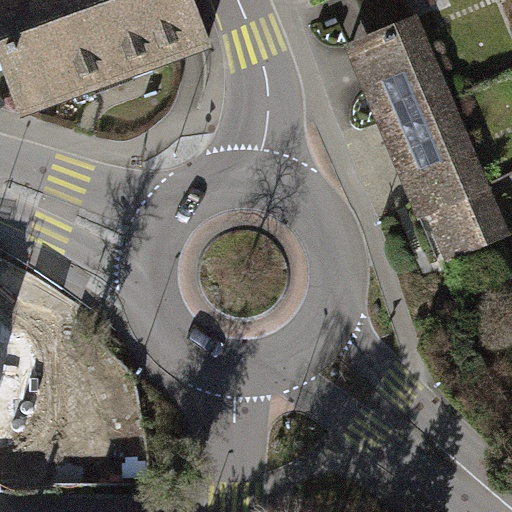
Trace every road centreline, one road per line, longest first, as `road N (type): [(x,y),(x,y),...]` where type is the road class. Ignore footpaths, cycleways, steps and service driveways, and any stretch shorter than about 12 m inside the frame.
road 1 (residential): [(511,511),(382,407),(316,340)]
road 2 (tertiary): [(316,340),(341,278),(335,245),(319,215),(293,193),(261,182)]
road 3 (tertiary): [(241,0),(271,98),(261,182)]
road 4 (tertiary): [(154,245),(149,280),(157,315),(177,344),(206,364),(241,372)]
road 5 (tertiary): [(0,188),(154,245)]
road 6 (residential): [(241,372),(247,511)]
road 7 (tertiary): [(261,182),(227,182),(196,194),(170,216),(154,245)]
